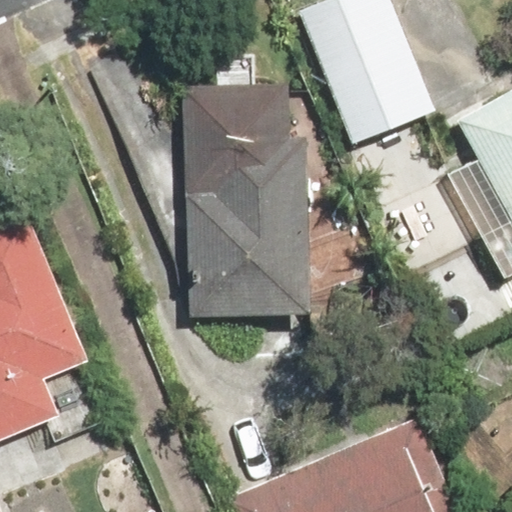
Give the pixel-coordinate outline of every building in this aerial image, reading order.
[(388,19),(307,53),(349,152),(430,117),(388,19)] [(177,88),(172,336),(293,338),(298,90),(177,88)] [(511,99),(450,126),(511,269),(511,99)] [(0,448),(58,426),(42,384),(79,371),(26,231),(0,240),(0,448)] [(448,511),(412,425),(239,498),(244,511),(448,511)]
